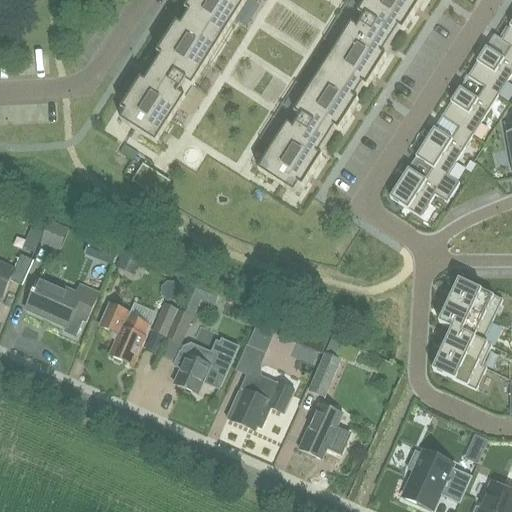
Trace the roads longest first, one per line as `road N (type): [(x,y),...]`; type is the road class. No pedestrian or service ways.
road 1 (residential): [(0,366),(329,511)]
road 2 (residential): [(492,0),(360,205),(421,246)]
road 3 (residential): [(420,261),(418,381),(428,398),(511,428)]
road 4 (residential): [(0,92),(80,85),(141,0)]
